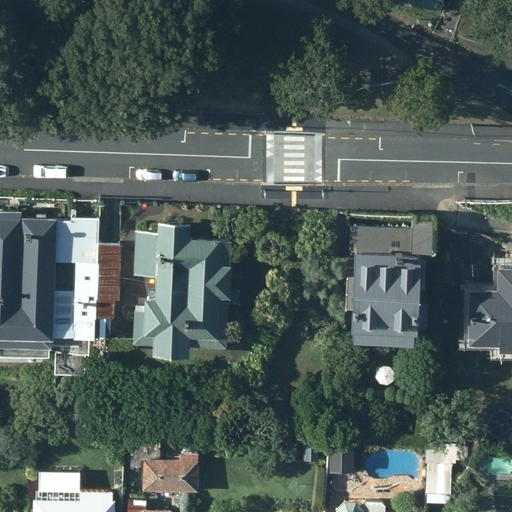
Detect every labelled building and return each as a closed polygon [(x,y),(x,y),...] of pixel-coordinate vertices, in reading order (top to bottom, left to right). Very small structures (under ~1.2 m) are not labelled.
[(1,214),(0,214),(0,342),(56,343),(56,336),(59,336),(60,259),(78,259),(77,289),(61,289),(61,324),(76,324),(76,334),(98,334),(100,216),(75,217),(75,219),(61,219),(61,215),(26,214),(26,208),(1,208),(1,214)] [(366,240),(363,322),(427,325),(427,314),(432,314),(436,243),(444,244),(445,223),(439,217),(439,212),(416,210),(417,221),(355,218),(354,240),(366,240)] [(163,229),(138,229),(137,274),(162,274),(161,297),(151,296),(150,307),(139,307),(139,339),(159,339),(159,351),(195,350),(195,342),(231,342),(233,239),(194,238),(194,221),(163,221),(163,229)] [(123,241),(101,241),(100,315),(117,316),(117,298),(123,298),(123,241)] [(511,337),(511,257),(505,257),(505,276),(477,277),(476,330),(509,330),(509,338),(511,337)] [(432,442),(430,489),(454,490),(456,458),(470,459),(471,444),(432,442)] [(124,450),(109,450),(108,480),(123,480),(124,450)] [(146,458),(146,488),(199,489),(200,450),(184,450),(184,458),(146,458)] [(511,461),(479,460),(479,480),(511,481),(511,461)] [(122,483),(104,483),(104,503),(121,504),(122,483)] [(174,511),(175,509),(148,508),(149,498),(130,496),(128,511),(174,511)] [(339,511),(394,511),(389,511),(389,504),(384,501),(369,500),(365,504),(359,499),(347,499),(340,507),(339,511)]
